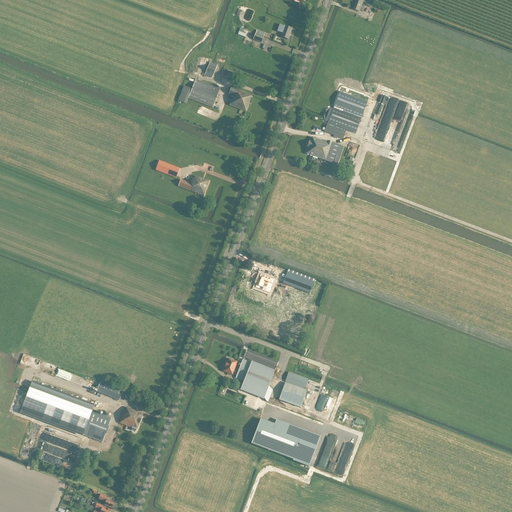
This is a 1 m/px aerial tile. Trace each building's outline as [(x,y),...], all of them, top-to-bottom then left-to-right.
[(364,7),(361,6),(363,1),(360,0),(356,0),(353,9),(359,11),(360,10),(363,11),(364,7)] [(288,39),(292,29),(280,24),(277,31),(282,33),(281,36),(288,39)] [(263,37),(256,34),(253,39),(261,42),(263,37)] [(217,65),(216,65),(210,62),(205,75),(212,78),(217,65)] [(228,70),(226,76),(232,79),(234,73),(228,70)] [(196,79),(188,98),(213,108),(220,89),(196,79)] [(245,111),(252,95),(231,87),(227,98),(231,99),(231,101),(230,105),(245,111)] [(327,110),(324,117),(325,119),(326,119),(325,120),(328,121),(324,131),(334,135),(333,137),(337,138),(338,136),(343,138),(346,130),(355,133),(367,102),(339,91),(334,107),(334,108),(333,108),(333,109),(330,108),(330,109),(329,109),(327,110)] [(395,140),(408,99),(391,94),(387,107),(395,110),(386,141),(383,140),(384,138),(377,135),(376,140),(378,141),(377,142),(387,145),(388,142),(393,143),(394,140),(395,140)] [(306,153),(333,163),(337,165),(343,147),(327,141),(326,142),(312,137),(310,141),(309,141),(306,149),(308,149),(306,153)] [(159,160),(156,170),(176,178),(180,168),(159,160)] [(209,181),(195,176),(193,179),(192,179),(190,183),(181,180),(178,187),(204,196),(209,181)] [(288,271),(283,283),(310,293),(313,294),(318,283),(314,281),(315,279),(288,269),(288,271)] [(257,281),(255,287),(256,287),(270,292),(275,278),(261,273),(261,272),(259,278),(258,278),(257,281)] [(278,363),(247,350),(244,357),(275,370),(278,363)] [(225,366),(223,371),(225,372),(226,372),(232,375),(233,372),(234,372),(235,372),(238,373),(236,378),(244,381),(242,386),(241,389),(264,398),(267,401),(268,402),(273,390),(269,386),(273,375),(274,372),(243,359),(240,367),(236,365),(238,362),(228,358),(226,363),(225,363),(224,365),(225,366)] [(58,373),(60,365),(49,361),(48,364),(47,364),(46,369),(58,373)] [(289,372),(286,382),(304,389),(308,379),(289,372)] [(100,382),(97,392),(119,400),(123,391),(100,382)] [(285,382),(279,400),(301,408),(307,390),(285,382)] [(94,406),(31,383),(21,411),(49,422),(83,434),(102,442),(111,419),(92,411),(94,406)] [(125,412),(124,411),(119,423),(133,428),(132,430),(135,431),(136,429),(137,429),(143,414),(126,407),(125,412)] [(261,419),(251,443),(309,465),(319,441),(275,424),(261,419)] [(51,432),(49,440),(58,443),(56,452),(77,458),(81,441),(51,432)] [(104,505),(112,508),(114,502),(106,499),(107,497),(100,495),(99,499),(105,502),(104,505)] [(95,507),(102,509),(100,511),(109,511),(110,510),(103,507),(103,505),(96,503),(95,507)]
